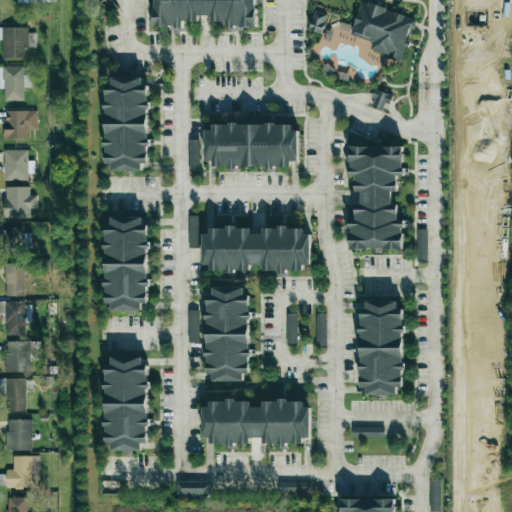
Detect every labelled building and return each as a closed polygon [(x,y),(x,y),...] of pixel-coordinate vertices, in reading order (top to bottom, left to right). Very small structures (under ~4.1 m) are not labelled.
[(249,0),(147,0),(148,29),(176,28),(176,22),(193,22),(193,16),(208,16),(208,22),(221,22),(221,29),(250,28),(249,0)] [(351,34),(362,1),(369,3),(370,1),(387,7),(387,9),(396,13),(396,11),(405,15),(405,16),(417,20),(414,28),(410,27),(406,39),(411,41),(409,47),(406,46),(401,61),(387,57),(388,54),(371,48),(373,41),(351,34)] [(325,14),(312,10),(306,30),(319,34),(325,14)] [(27,28),(1,28),(0,58),(26,58),(27,28)] [(22,101),(22,67),(2,67),(2,101),(22,101)] [(142,78),(106,78),(106,85),(99,85),(99,165),(106,165),(106,172),(136,172),(136,165),(142,165),(142,78)] [(379,111),(383,103),(387,105),(391,96),(372,89),(369,98),(373,99),(370,108),(379,111)] [(2,112),(2,139),(29,139),(28,130),(36,130),(35,111),(2,112)] [(207,126),(207,131),(200,132),(200,169),(285,167),(285,161),(293,161),(292,125),(207,126)] [(345,247),(397,247),(398,218),(392,218),(391,213),(391,206),(386,206),(386,193),(391,192),(392,176),(397,176),(397,148),(374,148),(371,138),(345,135),(344,177),(350,177),(349,193),(355,193),(355,205),(349,206),(349,217),(342,219),(345,229),(344,243),(345,247)] [(26,180),(26,150),(3,150),(2,180),(26,180)] [(29,217),(29,208),(36,207),(36,195),(29,195),(28,186),(2,186),(3,218),(29,217)] [(141,301),(141,215),(106,215),(106,223),(99,223),(99,302),(105,302),(105,308),(136,308),(136,301),(141,301)] [(204,225),(204,232),(198,232),(198,263),(205,263),(205,269),(245,269),(245,262),(258,262),(258,269),(297,269),(298,263),(305,263),(305,232),(298,232),(299,225),(257,225),(257,232),(246,232),(246,226),(204,225)] [(426,261),(425,229),(415,229),(415,261),(426,261)] [(243,372),(244,293),(238,293),(238,286),(208,286),(208,293),(200,293),(200,312),(199,371),(208,372),(208,379),(238,379),(238,372),(243,372)] [(397,385),(397,306),(392,306),(392,299),(361,299),(361,307),(354,307),(353,361),(354,361),(354,385),(362,385),(362,393),(391,393),(391,385),(397,385)] [(23,335),(23,301),(3,301),(4,335),(23,335)] [(314,312),(315,345),(325,345),(324,312),(314,312)] [(296,313),(284,313),(284,342),(295,342),(296,313)] [(4,340),(3,371),(26,372),(26,341),(4,340)] [(142,363),(136,363),(136,355),(105,355),(105,363),(99,363),(99,443),(106,443),(106,449),(135,449),(135,441),(141,441),(142,363)] [(24,411),(24,378),(0,378),(0,385),(0,392),(5,393),(4,410),(24,411)] [(197,406),(197,435),(215,441),(219,441),(221,442),(244,442),(244,436),(258,436),(258,442),(272,442),(275,443),(297,443),(297,436),(305,436),(305,406),(287,400),(286,400),(273,395),(272,400),(258,400),(258,406),(245,406),(245,400),(232,400),(229,399),(204,398),(204,406),(197,406)] [(5,450),(30,450),(30,419),(5,419),(5,450)] [(382,426),(350,427),(351,439),(382,438),(382,426)] [(30,456),(12,455),(11,469),(4,469),(4,488),(29,489),(30,456)] [(440,479),(429,478),(428,510),(439,511),(440,479)] [(174,494),(207,494),(207,481),(174,481),(174,494)] [(276,494),(307,495),(307,482),(277,481),(276,494)] [(41,511),(26,511),(26,497),(6,497),(6,511),(51,511),(52,511),(41,511)] [(392,511),(392,498),(335,497),(335,511),(392,511)]
